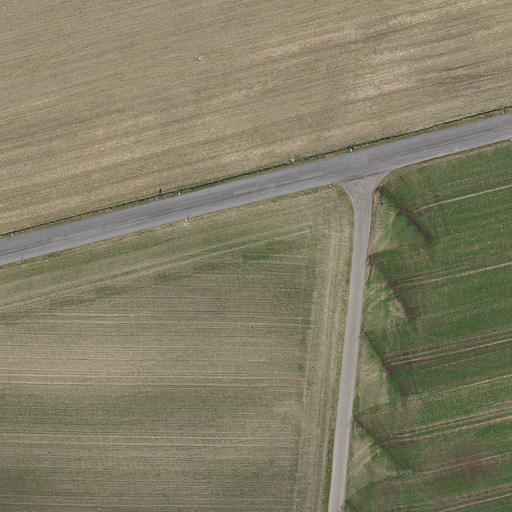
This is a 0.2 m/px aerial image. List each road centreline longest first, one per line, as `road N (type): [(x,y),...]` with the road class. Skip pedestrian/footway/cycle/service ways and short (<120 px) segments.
road 1 (tertiary): [(511,128),(0,251)]
road 2 (track): [(335,511),(368,163)]
